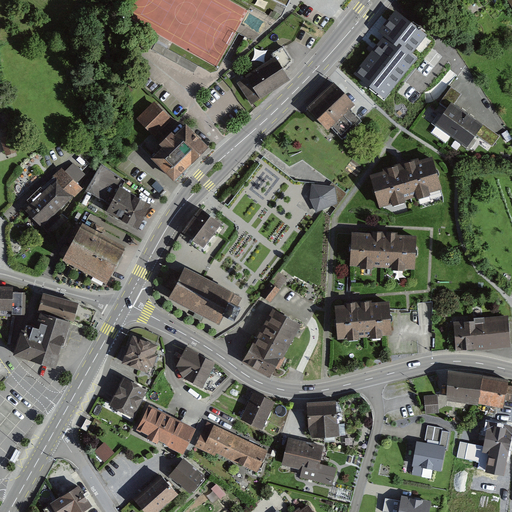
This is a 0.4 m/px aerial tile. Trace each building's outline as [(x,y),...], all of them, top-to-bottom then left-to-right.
[(424,35),(396,13),(381,32),(387,36),(357,74),(385,96),(415,58),(409,54),(424,35)] [(232,76),(247,100),(287,75),(272,51),(232,76)] [(335,82),(309,107),(307,108),(330,132),(335,127),(344,136),(367,114),(335,82)] [(459,93),(451,88),(441,104),(448,109),(436,127),(453,138),(468,115),(452,104),(459,93)] [(172,119),(155,101),(137,118),(155,136),(166,125),(172,119)] [(468,115),(453,138),(471,149),(479,137),(494,147),(501,136),(468,115)] [(207,146),(184,123),(150,157),(172,180),(207,146)] [(511,137),(507,130),(502,133),(508,141),(511,137)] [(13,136),(1,139),(6,156),(18,153),(13,136)] [(370,176),(380,208),(381,207),(442,189),(432,157),(370,176)] [(84,173),(74,164),(66,172),(61,167),(51,178),(52,179),(42,189),(41,188),(29,200),(32,203),(27,208),(42,222),(44,220),(49,225),(57,216),(53,212),(80,185),(76,181),(84,173)] [(149,202),(120,186),(124,179),(100,166),(87,190),(108,201),(103,210),(135,227),(149,202)] [(315,185),(312,184),(312,201),(318,212),(339,204),(336,187),(315,185)] [(193,240),(204,248),(221,225),(209,216),(200,209),(183,232),(193,240)] [(127,250),(82,226),(64,259),(109,283),(127,250)] [(352,232),(351,265),(417,267),(418,234),(352,232)] [(200,313),(219,324),(224,315),(235,321),(241,309),(237,308),(242,298),(203,277),(185,268),(178,281),(169,297),(200,313)] [(272,281),(270,283),(279,290),(287,279),(278,272),(272,281)] [(279,290),(270,283),(261,295),(271,302),(279,290)] [(0,290),(0,310),(17,311),(18,292),(0,290)] [(79,302),(43,292),(38,311),(74,320),(79,302)] [(335,304),(338,339),(365,337),(385,336),(387,336),(392,336),(392,331),(390,311),(390,301),(335,304)] [(305,323),(274,307),(247,358),(278,374),(305,323)] [(46,324),(44,332),(37,330),(35,335),(23,332),(22,336),(19,335),(13,357),(57,369),(67,331),(72,332),(75,321),(37,311),(33,321),(46,324)] [(509,316),(454,320),(456,351),(511,347),(509,316)] [(162,345),(132,336),(123,364),(153,373),(162,345)] [(201,387),(213,362),(186,349),(178,366),(184,379),(201,387)] [(510,381),(452,373),(448,402),(505,409),(506,400),(511,400),(511,385),(510,385),(510,381)] [(150,388),(126,377),(111,411),(135,422),(150,388)] [(274,401),(254,392),(242,420),(261,428),(274,401)] [(438,394),(424,395),(426,414),(439,412),(438,394)] [(309,405),(312,437),(338,434),(335,402),(309,405)] [(195,427),(149,404),(137,429),(148,434),(148,435),(158,440),(158,439),(165,443),(165,444),(183,453),(195,427)] [(511,436),(511,425),(489,420),(483,445),(479,462),(498,467),(500,457),(507,459),(511,436)] [(271,449),(217,426),(207,448),(261,472),(271,449)] [(442,428),(427,426),(426,432),(425,439),(440,442),(442,428)] [(323,447),(288,439),(282,465),(318,473),(323,447)] [(446,447),(417,441),(412,465),(441,471),(446,447)] [(483,445),(460,441),(457,456),(479,462),(483,445)] [(114,452),(105,442),(95,450),(104,460),(114,452)] [(184,457),(170,475),(191,492),(205,474),(184,457)] [(136,498),(147,511),(156,511),(179,493),(163,475),(136,498)] [(82,511),(91,506),(79,487),(44,509),(45,511),(82,511)] [(429,511),(431,502),(402,496),(401,502),(386,499),(383,511),(429,511)]
